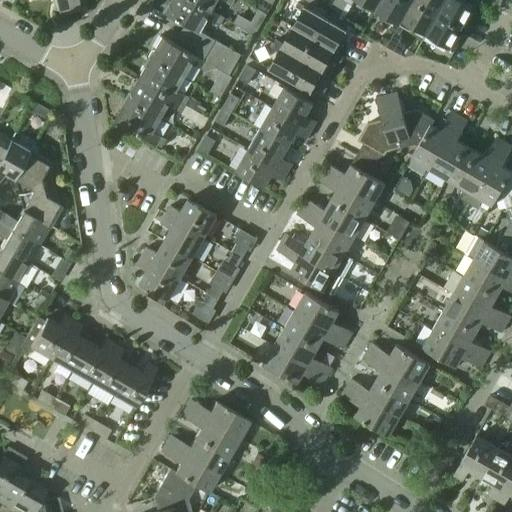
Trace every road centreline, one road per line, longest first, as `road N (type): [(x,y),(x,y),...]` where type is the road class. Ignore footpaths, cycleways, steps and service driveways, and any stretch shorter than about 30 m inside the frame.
road 1 (residential): [(468,86),(402,64),(346,95),(199,355)]
road 2 (residential): [(199,355),(110,294),(76,71)]
road 3 (residential): [(418,511),(344,467),(305,429),(199,355)]
road 4 (residential): [(422,511),(511,340)]
road 5 (residential): [(121,492),(199,355)]
